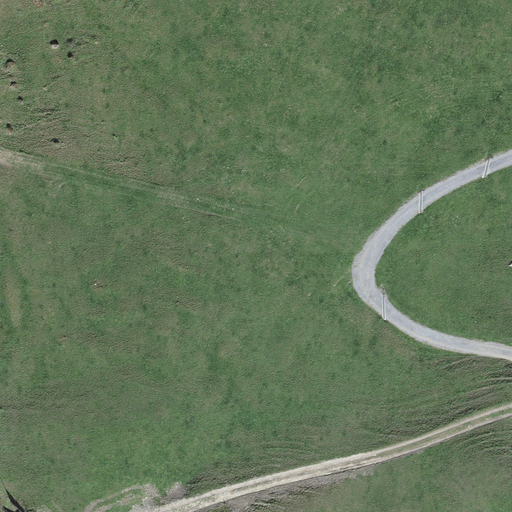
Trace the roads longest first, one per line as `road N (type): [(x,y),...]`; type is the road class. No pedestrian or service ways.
road 1 (track): [(511,355),(408,326),(375,301),(365,263),(420,200),(511,156)]
road 2 (track): [(175,506),(408,446),(511,410)]
